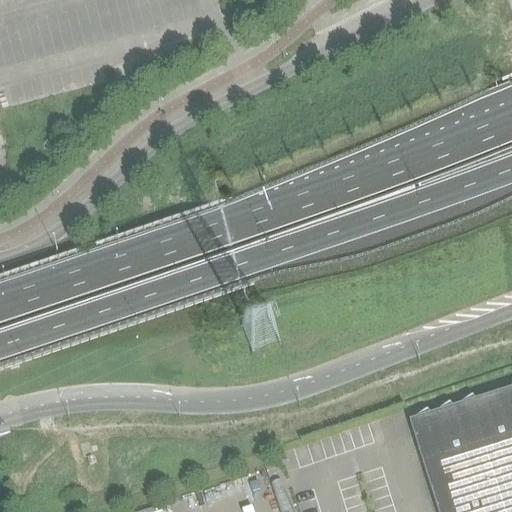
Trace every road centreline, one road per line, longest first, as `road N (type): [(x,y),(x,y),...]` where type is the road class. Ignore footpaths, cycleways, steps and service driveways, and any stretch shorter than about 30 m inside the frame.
road 1 (trunk): [(511,129),(0,309)]
road 2 (trunk): [(0,347),(511,173)]
road 3 (secondary): [(0,417),(76,401),(235,404),(289,395),(511,312)]
road 4 (secondary): [(437,0),(179,126),(59,232),(0,260)]
road 5 (unknown): [(327,511),(319,475),(329,462),(380,448),(394,449),(400,460)]
